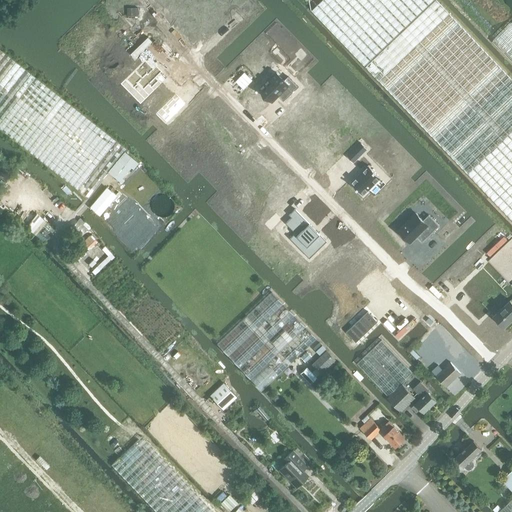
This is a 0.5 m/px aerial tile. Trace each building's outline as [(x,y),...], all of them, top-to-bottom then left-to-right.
[(511,78),(437,0),(322,0),(312,10),(380,80),(511,218),(511,78)] [(511,21),(492,41),(511,61),(511,21)] [(145,62),(122,84),(138,100),(161,77),(145,62)] [(244,72),(236,81),(244,89),(253,80),(244,72)] [(285,98),(298,86),(288,76),(284,80),(284,79),(282,78),(277,72),(260,89),(264,92),(264,93),(269,98),(269,97),(272,101),(279,95),(280,96),(281,94),(285,98)] [(291,107),(273,125),(281,133),(299,115),(291,107)] [(320,120),(305,136),(314,145),(322,136),(332,146),(339,138),(335,134),(348,121),(337,110),(324,123),(320,120)] [(201,128),(196,123),(183,135),(189,141),(194,136),(205,147),(204,148),(207,151),(208,150),(211,153),(206,158),(212,164),(223,153),(218,148),(219,146),(217,144),(222,139),(221,138),(220,139),(213,132),(214,131),(210,127),(210,128),(206,124),(201,128)] [(353,162),(363,152),(357,147),(348,156),(353,162)] [(363,195),(381,177),(369,165),(351,182),(363,195)] [(272,191),(277,187),(256,166),(245,177),(257,189),(247,199),(260,212),(277,195),(272,191)] [(232,172),(227,167),(217,177),(222,182),(232,172)] [(116,195),(107,187),(90,207),(99,214),(116,195)] [(28,221),(45,202),(35,194),(19,213),(28,221)] [(168,197),(165,196),(161,196),(158,197),(155,199),(153,202),(152,205),(153,208),(154,212),(156,214),(159,216),(163,217),(166,216),(169,215),(172,212),(173,209),(173,206),(173,202),(171,199),(168,197)] [(121,202),(103,219),(134,253),(161,229),(152,219),(147,223),(143,218),(138,222),(131,214),(121,202)] [(317,235),(310,227),(312,225),(295,208),(289,214),(292,217),(286,222),(298,234),(295,237),(306,248),(308,245),(315,252),(327,241),(319,233),(317,235)] [(422,242),(439,225),(429,214),(423,220),(416,212),(398,230),(410,242),(417,236),(418,237),(419,235),(424,240),(422,241),(422,242)] [(44,220),(37,234),(49,240),(56,225),(44,220)] [(359,285),(365,279),(345,259),(333,271),(337,276),(332,280),(338,286),(343,281),(353,292),(354,291),(360,296),(347,309),(355,317),(374,297),(367,289),(365,291),(359,285)] [(260,390),(316,337),(271,292),(216,344),(260,390)] [(504,327),(511,319),(511,301),(510,300),(493,315),(504,327)] [(381,340),(357,363),(388,396),(412,372),(381,340)] [(321,356),(312,365),(320,373),(335,359),(326,351),(319,342),(313,348),(321,356)] [(304,362),(311,356),(306,351),(300,357),(304,362)] [(446,386),(461,373),(450,362),(436,375),(446,386)] [(309,383),(316,377),(307,367),(300,373),(309,383)] [(424,412),(436,401),(428,392),(429,390),(420,381),(413,388),(422,397),(412,407),(416,412),(420,408),(424,412)] [(223,382),(209,395),(223,409),(236,396),(223,382)] [(401,412),(415,398),(402,384),(388,397),(401,412)] [(253,411),(255,413),(257,411),(265,420),(269,417),(266,414),(259,406),(253,411)] [(370,418),(367,415),(362,420),(365,423),(360,427),(371,439),(382,429),(370,417),(370,418)] [(393,426),(388,421),(384,424),(389,429),(384,434),(395,446),(405,437),(393,425),(393,426)] [(241,440),(244,437),(237,430),(234,433),(241,440)] [(156,511),(212,511),(141,436),(111,464),(156,511)] [(456,457),(464,466),(467,469),(468,469),(471,468),(473,466),(474,464),(473,462),(471,459),(482,449),(474,440),(456,457)] [(3,448),(0,444),(0,473),(7,481),(14,475),(7,469),(10,466),(8,464),(13,459),(9,454),(10,453),(4,447),(3,448)] [(296,486),(307,475),(301,469),(307,464),(292,450),(283,459),(286,462),(279,469),(296,486)] [(511,511),(511,468),(501,479),(511,490),(511,498),(497,511),(511,511)] [(248,496),(253,501),(265,490),(252,476),(247,481),(254,490),(248,496)] [(245,482),(238,489),(246,497),(253,490),(245,482)] [(229,494),(220,503),(228,511),(237,503),(229,494)]
